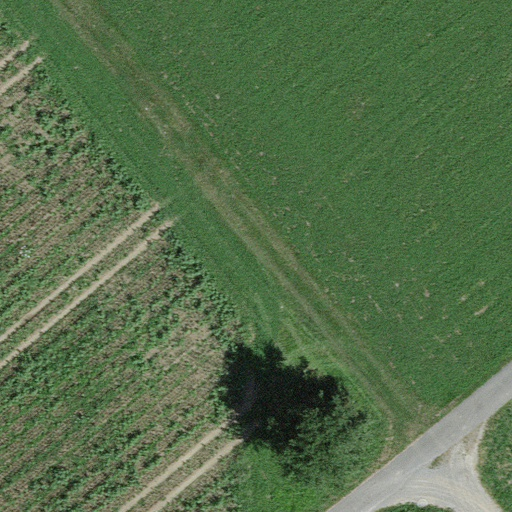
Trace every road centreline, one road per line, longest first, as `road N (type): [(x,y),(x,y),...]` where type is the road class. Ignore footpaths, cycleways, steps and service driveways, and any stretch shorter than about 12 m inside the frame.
road 1 (track): [(74,0),(481,511)]
road 2 (track): [(511,385),(358,511)]
